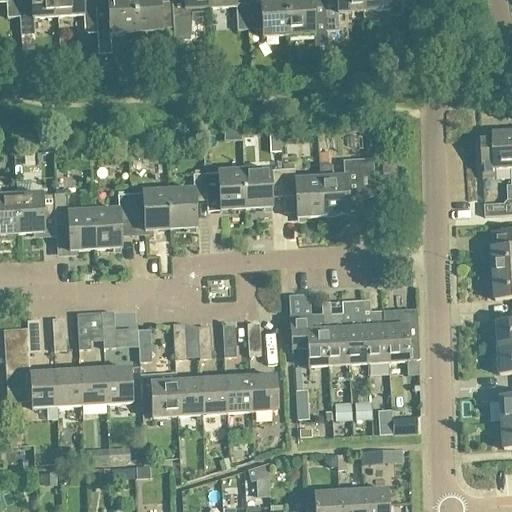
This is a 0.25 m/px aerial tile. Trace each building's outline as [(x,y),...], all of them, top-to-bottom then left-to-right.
[(0,0),(0,3),(8,3),(9,19),(19,18),(21,18),(19,0),(0,0)] [(19,0),(21,18),(19,18),(20,37),(34,36),(33,19),(59,18),(58,0),(19,0)] [(58,0),(59,18),(85,16),(86,34),(96,34),(98,34),(97,7),(85,8),(84,0),(58,0)] [(98,34),(96,34),(97,54),(98,57),(99,57),(100,57),(111,56),(110,34),(112,34),(136,33),(134,0),(109,0),(109,6),(97,7),(98,34)] [(134,0),(136,33),(163,32),(173,31),(174,31),(173,3),(161,3),(161,0),(134,0)] [(174,31),(173,31),(173,44),(175,44),(190,43),(192,16),(192,10),(210,9),(211,9),(210,0),(185,0),(185,2),(173,3),(174,31)] [(237,0),(210,0),(211,9),(210,9),(211,22),(236,21),(237,33),(251,32),(250,4),(237,5),(237,0)] [(262,0),(262,4),(250,4),(251,32),(264,31),(264,38),(279,37),(290,37),(287,0),(262,0)] [(328,32),(326,6),(314,6),(314,0),(287,0),(290,37),(314,36),(316,66),(329,65),(328,44),(328,32)] [(365,12),(364,0),(338,0),(339,5),(326,6),(328,32),(340,31),(339,14),(365,12)] [(364,0),(365,12),(390,11),(391,18),(404,17),(403,3),(406,2),(406,3),(408,3),(407,0),(364,0)] [(212,75),(211,63),(203,64),(204,76),(212,75)] [(493,140),(481,141),(483,180),(496,179),(496,171),(510,171),(511,201),(509,201),(506,205),(486,206),(487,218),(511,216),(511,133),(492,134),(493,140)] [(330,153),(321,154),(324,218),(350,217),(348,198),(362,197),(360,165),(347,165),(348,177),(332,178),(331,165),(330,153)] [(296,170),(283,171),(284,198),(297,198),(298,220),(324,218),(321,154),(318,154),(319,166),(320,179),(296,180),(296,170)] [(398,162),(384,163),(385,181),(399,180),(398,162)] [(272,169),(245,170),(247,211),(274,209),(273,199),(284,198),(283,171),(272,172),(272,169)] [(219,174),(207,175),(208,202),(220,201),(221,212),(247,211),(245,170),(219,172),(219,174)] [(195,190),(170,191),(172,231),(197,229),(196,203),(208,202),(207,175),(204,175),(194,176),(195,190)] [(172,231),(170,191),(144,192),(144,194),(131,195),(133,222),(145,221),(146,232),(172,231)] [(57,234),(55,195),(43,196),(43,194),(17,195),(19,236),(45,234),(57,234)] [(68,194),(55,195),(57,234),(57,233),(57,245),(70,244),(70,252),(96,251),(94,211),(69,212),(68,194)] [(0,236),(19,236),(17,195),(0,196),(0,236)] [(133,222),(131,195),(119,196),(120,209),(94,211),(96,251),(122,249),(121,223),(133,222)] [(511,232),(493,233),(494,250),(496,276),(511,274),(511,232)] [(511,274),(496,276),(497,301),(511,300),(511,274)] [(303,318),(302,297),(289,298),(292,352),(307,352),(308,369),(330,368),(327,331),(324,331),(324,317),(303,318)] [(371,303),(363,304),(363,315),(364,329),(367,329),(369,366),(389,365),(386,327),(384,327),(383,314),(371,314),(371,303)] [(351,304),(342,304),(343,316),(344,330),(346,330),(348,367),(369,366),(367,329),(364,329),(363,315),(351,316),(351,304)] [(331,305),(323,305),(324,317),(324,331),(327,331),(330,368),(348,367),(346,330),(344,330),(343,316),(331,317),(331,305)] [(417,312),(391,313),(383,314),(384,327),(386,327),(389,365),(410,364),(410,362),(420,362),(417,312)] [(114,314),(102,315),(103,339),(103,351),(116,350),(114,314)] [(91,351),(90,340),(89,315),(77,316),(78,340),(79,352),(91,351)] [(511,323),(498,325),(500,350),(511,349),(511,323)] [(184,327),(172,327),(174,362),(186,362),(184,327)] [(5,344),(29,343),(29,331),(4,332),(5,344)] [(54,354),(67,353),(66,341),(53,342),(54,354)] [(29,343),(30,355),(41,354),(40,342),(29,343)] [(29,343),(5,344),(6,356),(30,355),(29,343)] [(249,347),(249,359),(261,358),(261,346),(249,347)] [(224,348),(225,360),(237,359),(236,347),(224,348)] [(200,349),(200,361),(212,361),(211,349),(200,349)] [(511,349),(500,350),(501,376),(511,375),(511,349)] [(140,353),(141,364),(153,364),(152,352),(140,353)] [(30,355),(6,356),(6,368),(31,367),(30,355)] [(31,375),(31,367),(6,368),(7,380),(31,379),(31,375)] [(131,370),(106,371),(107,407),(132,405),(131,370)] [(106,371),(82,372),(84,408),(107,407),(106,371)] [(82,372),(56,373),(57,392),(58,409),(84,408),(82,372)] [(57,392),(56,373),(31,375),(31,379),(32,391),(32,404),(32,410),(58,409),(57,392)] [(178,418),(176,383),(176,376),(150,377),(151,384),(141,385),(142,408),(152,408),(153,420),(178,418)] [(251,379),(253,414),(277,413),(275,377),(251,379)] [(32,391),(31,379),(7,380),(7,393),(32,391)] [(251,379),(226,380),(227,416),(253,414),(251,379)] [(227,416),(226,380),(201,381),(203,417),(227,416)] [(201,381),(176,383),(178,418),(203,417),(201,381)] [(32,404),(32,391),(7,393),(8,406),(32,404)] [(297,423),(310,422),(307,392),(301,392),(295,393),(297,423)] [(511,397),(502,398),(504,425),(511,424),(511,397)] [(352,423),(351,405),(334,406),(335,424),(352,423)] [(355,423),(371,422),(371,405),(354,405),(355,423)] [(416,419),(393,420),(394,436),(417,435),(416,419)] [(379,425),(380,436),(392,436),(391,424),(379,425)] [(9,431),(9,443),(20,442),(20,431),(9,431)] [(402,452),(360,454),(361,468),(402,466),(402,452)] [(345,473),(345,457),(337,457),(337,473),(345,473)] [(136,470),(110,471),(111,482),(136,480),(136,470)] [(110,471),(96,472),(96,488),(110,488),(110,471)] [(57,488),(56,474),(40,475),(40,485),(44,485),(44,488),(57,488)] [(388,511),(387,490),(363,492),(364,511),(388,511)] [(364,511),(363,492),(339,493),(340,511),(364,511)] [(340,511),(339,493),(315,495),(305,495),(305,511),(340,511)] [(281,511),(282,508),(271,508),(271,511),(305,511),(305,495),(303,495),(303,511),(281,511)]
